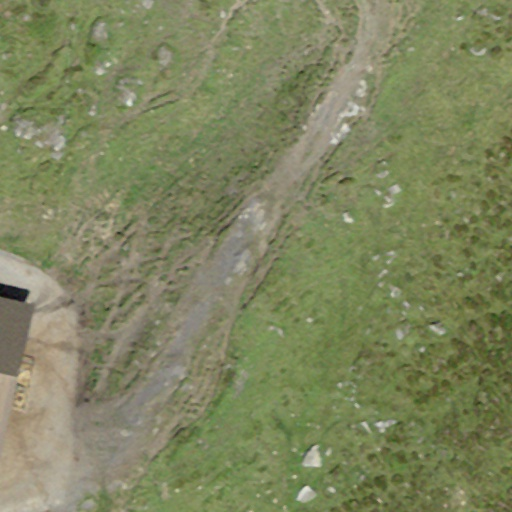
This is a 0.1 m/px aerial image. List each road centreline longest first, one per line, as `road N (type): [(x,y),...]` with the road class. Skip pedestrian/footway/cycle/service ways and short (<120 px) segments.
road 1 (track): [(38,475),(140,405),(208,315),(378,38),(378,0)]
road 2 (track): [(38,475),(58,438),(68,329),(30,278),(0,271)]
